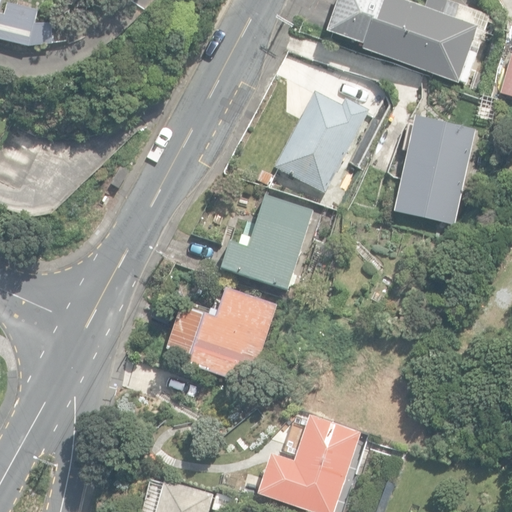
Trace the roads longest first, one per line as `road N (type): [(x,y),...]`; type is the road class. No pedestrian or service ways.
road 1 (tertiary): [(85,326),(262,0)]
road 2 (residential): [(61,511),(80,424),(85,326)]
road 3 (unclassified): [(0,489),(85,326)]
